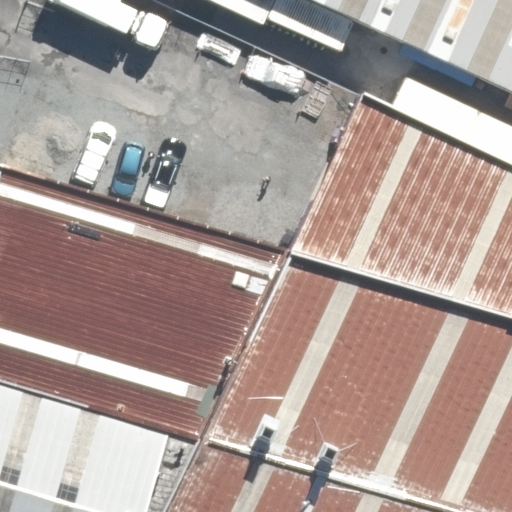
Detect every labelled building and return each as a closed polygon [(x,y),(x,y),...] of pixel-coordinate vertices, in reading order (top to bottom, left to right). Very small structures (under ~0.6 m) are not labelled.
[(511,0),(292,0),(511,101),(511,0)] [(282,254),(511,328),(511,177),(357,105),(330,159),(282,254)] [(0,387),(195,445),(282,254),(0,173),(0,387)] [(511,511),(511,328),(282,254),(195,445),(159,511),(511,511)] [(0,511),(159,511),(195,445),(0,387),(0,511)]
